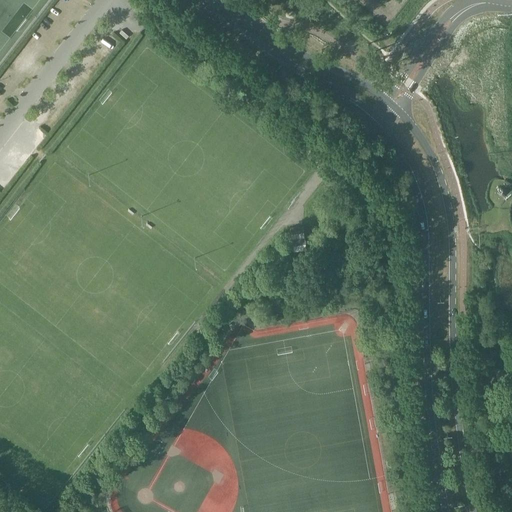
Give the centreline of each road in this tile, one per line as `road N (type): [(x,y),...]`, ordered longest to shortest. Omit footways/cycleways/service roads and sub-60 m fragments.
road 1 (secondary): [(472,511),(454,379),(450,219),(426,144),(396,109)]
road 2 (secondary): [(373,123),(405,166),(423,219),(427,375),(445,511)]
road 3 (secondary): [(198,0),(373,123)]
road 4 (secondary): [(385,100),(226,0)]
